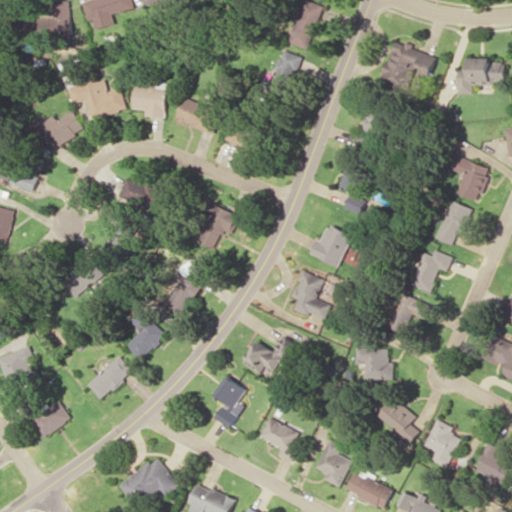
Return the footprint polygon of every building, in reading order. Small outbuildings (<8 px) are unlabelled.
[(85,0),(94,29),(117,23),(115,12),(137,7),(135,0),(85,0)] [(324,3),(312,0),(302,0),(292,43),(313,48),(324,3)] [(57,20),(50,20),(50,35),(73,34),(72,2),(56,3),(57,20)] [(384,77),(407,85),(413,67),(433,74),(440,55),(396,40),(384,77)] [(262,74),(257,85),(288,97),(304,55),(286,49),(275,79),(262,74)] [(461,68),(461,92),(476,92),(477,83),(499,84),(499,80),(508,80),(509,58),(472,57),(472,68),(461,68)] [(122,86),(110,90),(107,78),(99,81),(97,77),(70,86),(75,103),(89,99),(95,119),(129,107),(122,86)] [(135,108),(149,108),(148,115),(168,116),(170,84),(136,82),(135,108)] [(211,105),(186,96),(178,118),(218,133),(231,99),(215,93),(211,105)] [(86,129),(75,109),(57,118),(55,114),(40,122),(54,147),(86,129)] [(367,132),(390,132),(390,113),(366,114),(367,132)] [(228,140),(248,146),(253,130),(232,124),(228,140)] [(491,165),(459,155),(455,169),(466,173),(459,192),(481,199),(489,175),(488,174),(491,165)] [(361,196),(371,171),(349,163),(341,185),(353,190),(346,207),(364,213),(369,199),(361,196)] [(41,176),(18,166),(12,180),(35,190),(41,176)] [(122,197),(165,208),(170,186),(128,176),(122,197)] [(476,206),(452,199),(440,238),(456,243),(460,231),(467,233),(476,206)] [(243,215),(212,200),(203,219),(211,223),(202,240),(218,248),(227,229),(234,233),(243,215)] [(0,240),(8,242),(16,209),(1,206),(0,212),(0,240)] [(311,252),(340,266),(355,235),(330,223),(322,239),(318,238),(311,252)] [(116,256),(133,244),(121,229),(105,241),(116,256)] [(434,291),(443,267),(450,270),(456,255),(438,248),(436,254),(428,251),(415,283),(434,291)] [(102,273),(88,257),(64,280),(79,295),(102,273)] [(210,272),(191,260),(165,302),(184,314),(210,272)] [(334,302),(318,297),(325,277),(304,269),(295,296),(299,297),(296,308),(328,319),(334,302)] [(407,333),(416,312),(427,316),(432,303),(405,291),(390,325),(407,333)] [(128,344),(144,358),(168,333),(140,306),(129,317),(142,329),(128,344)] [(247,364),(263,371),(266,365),(278,370),(285,355),(293,359),(302,338),(286,330),(278,349),(258,340),(247,364)] [(491,357),(509,365),(505,373),(511,376),(511,343),(500,338),(491,357)] [(29,345),(0,354),(11,386),(39,377),(29,345)] [(359,363),(368,363),(367,377),(391,378),(392,347),(359,346),(359,363)] [(89,383),(104,398),(135,369),(121,354),(89,383)] [(233,426),(247,404),(241,400),(249,387),(229,375),(217,395),(227,401),(217,417),(233,426)] [(381,413),(415,440),(424,429),(414,421),(417,416),(393,397),(381,413)] [(47,436),(74,418),(62,400),(35,419),(47,436)] [(295,459),(302,444),(297,441),(302,428),(271,415),(263,436),(284,445),(281,453),(295,459)] [(426,444),(438,450),(435,457),(451,464),(464,437),(452,431),(455,425),(439,417),(426,444)] [(348,444),(332,437),(318,467),(330,472),(327,478),(343,485),(355,459),(343,454),(348,444)] [(480,471),(509,481),(511,473),(511,458),(502,455),(506,444),(491,438),(480,471)] [(123,484),(139,504),(162,485),(170,495),(184,484),(160,454),(123,484)] [(349,490),(389,506),(397,487),(357,470),(349,490)] [(207,511),(231,511),(238,496),(200,482),(191,506),(207,511)] [(400,504),(415,510),(413,511),(443,511),(445,509),(439,506),(441,499),(423,492),(422,495),(406,489),(400,504)]
